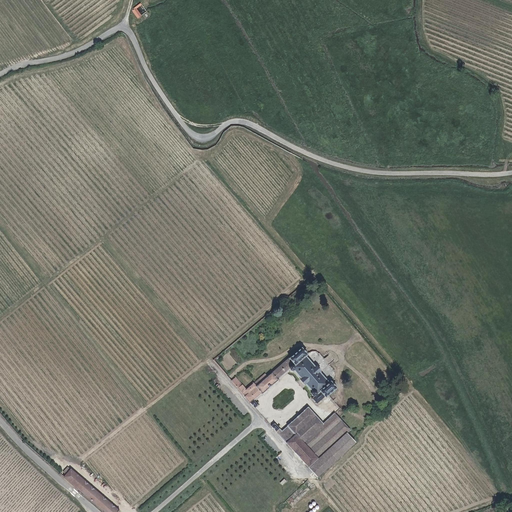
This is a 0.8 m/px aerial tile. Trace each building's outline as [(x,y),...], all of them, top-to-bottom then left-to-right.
[(146,6),(144,3),(138,9),(135,11),(141,20),(145,17),(140,10),(146,6)] [(309,352),(304,346),(293,356),(292,356),(269,375),(258,385),(256,382),(248,388),(244,383),(240,387),(244,392),(248,389),(251,392),(247,395),(257,407),(261,403),(256,398),(263,393),(265,393),(282,378),(281,377),(293,367),(293,368),(294,370),(295,370),(297,370),(305,380),(314,391),(314,392),(313,394),(313,395),(315,397),(314,398),(318,403),(328,395),(328,396),(330,394),(339,387),(334,381),(333,380),(331,382),(322,371),(323,370),(319,364),(317,365),(308,355),(310,353),(309,352)] [(258,385),(269,375),(267,373),(256,382),(258,385)] [(244,383),(237,376),(233,380),(240,387),(244,383)] [(324,424),(309,407),(288,425),(289,426),(283,431),(275,423),(272,426),(310,468),(348,433),(351,431),(336,413),(324,424)] [(348,433),(310,468),(318,477),(357,442),(348,433)] [(301,461),(296,466),(303,473),(308,468),(301,461)] [(74,470),(71,468),(65,476),(77,486),(83,478),(74,470)] [(98,490),(83,478),(77,486),(85,493),(106,511),(117,511),(121,509),(98,490)]
